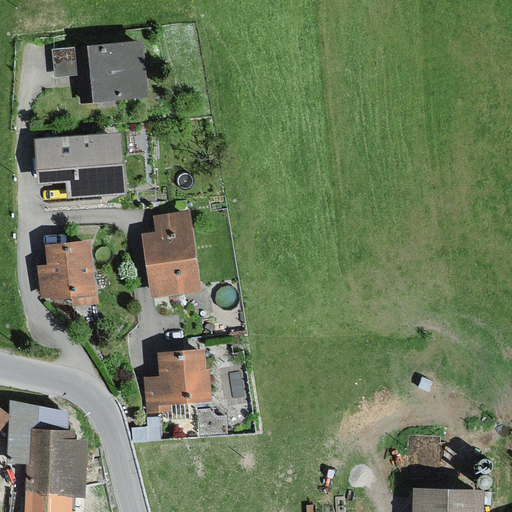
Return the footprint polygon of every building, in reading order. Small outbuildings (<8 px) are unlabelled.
[(144,41),(76,48),(78,76),(81,104),(150,96),(144,41)] [(78,76),(76,48),(52,50),(55,78),(78,76)] [(124,135),(38,143),(42,186),(68,184),(70,200),(129,195),(124,135)] [(157,233),(143,235),(153,299),(205,292),(193,211),(154,216),(157,233)] [(49,266),(38,267),(42,301),(73,298),(74,306),(101,303),(95,242),(47,247),(49,266)] [(161,376),(145,377),(147,413),(173,412),(173,405),(216,403),(214,371),(211,371),(210,350),(160,353),(161,376)] [(30,430),(71,431),(72,412),(15,401),(12,465),(29,465),(30,430)] [(0,434),(13,417),(0,406),(0,434)] [(215,408),(196,409),(198,437),(229,436),(228,416),(219,416),(215,414),(215,408)] [(149,428),(133,429),(134,444),(163,442),(162,418),(148,418),(149,428)] [(71,431),(30,430),(29,465),(27,511),(75,511),(76,498),(89,498),(90,440),(79,440),(79,431),(71,431)] [(486,472),(489,473),(491,474),(494,473),(496,471),(498,469),(499,466),(498,464),(497,461),(496,459),(493,458),(491,457),(488,457),(486,459),(484,460),(483,463),(482,465),(483,468),(484,471),(486,472)] [(485,490),(488,491),(491,491),(493,491),(496,489),(497,487),(498,484),(498,481),(497,479),(495,477),(493,476),(490,475),(487,475),(485,476),(483,478),(482,481),(481,483),(482,486),(483,489),(485,490)] [(489,511),(491,492),(418,490),(416,511),(489,511)]
